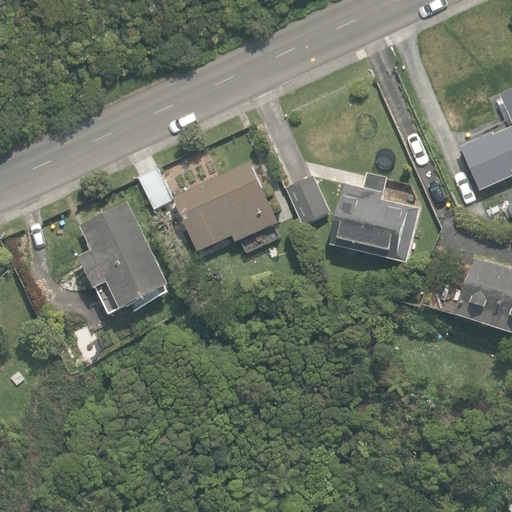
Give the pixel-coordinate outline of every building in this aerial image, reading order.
[(461,148),(482,193),(511,178),(511,91),(501,96),(511,119),(511,128),(495,136),(494,133),(474,142),(461,148)] [(175,199),(201,254),(235,238),(238,243),(280,224),(252,163),(175,199)] [(139,177),(156,211),(176,201),(158,167),(139,177)] [(383,201),(389,179),(368,174),(365,190),(345,185),(331,247),(409,265),(422,210),(383,201)] [(288,189),(305,225),(330,214),(314,177),(288,189)] [(98,291),(112,319),(173,288),(131,204),(82,228),(94,252),(82,258),(98,291)] [(459,316),(511,333),(511,270),(478,260),(459,316)]
